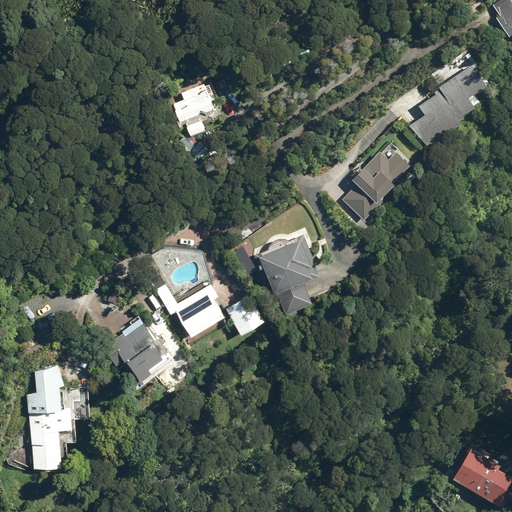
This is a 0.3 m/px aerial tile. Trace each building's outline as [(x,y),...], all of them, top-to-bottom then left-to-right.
[(511,0),(500,0),(495,4),(501,14),(497,17),(511,36),(511,34),(511,0)] [(469,60),(417,107),(424,114),(409,125),(428,146),(474,104),(468,96),(487,79),(469,60)] [(180,140),(195,159),(209,148),(202,139),(199,141),(196,136),(194,138),(190,133),(205,127),(202,118),(208,116),(210,111),(213,112),(215,106),(210,92),(213,90),(210,82),(206,84),(205,81),(182,90),(185,97),(174,101),(184,125),(186,125),(189,133),(180,140)] [(380,149),(353,177),(358,182),(343,198),(365,219),(383,200),(381,198),(396,182),(395,180),(411,163),(397,150),(389,158),(380,149)] [(278,292),(287,313),(314,302),(304,280),(314,276),(315,278),(321,275),(316,264),(321,261),(317,253),(313,255),(304,233),(256,253),(261,267),(262,266),(272,288),(274,287),(276,292),(278,292)] [(173,304),(192,335),(225,314),(215,297),(220,294),(212,281),(173,304)] [(226,307),(241,334),(264,321),(248,293),(226,307)] [(126,356),(142,378),(153,370),(149,365),(164,354),(153,340),(156,338),(141,316),(123,329),(125,331),(104,346),(117,363),(126,356)] [(28,393),(33,467),(62,465),(59,430),(73,428),(70,406),(62,407),(61,384),(66,382),(59,362),(43,367),(34,368),(36,390),(28,393)] [(456,478),(505,507),(511,494),(511,490),(508,488),(511,480),(511,473),(500,467),(501,464),(473,448),(456,478)]
